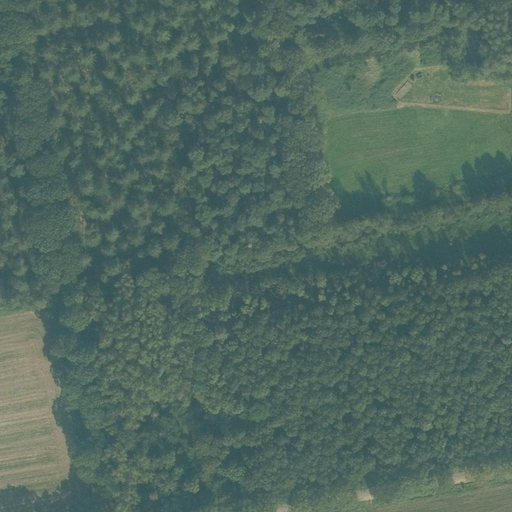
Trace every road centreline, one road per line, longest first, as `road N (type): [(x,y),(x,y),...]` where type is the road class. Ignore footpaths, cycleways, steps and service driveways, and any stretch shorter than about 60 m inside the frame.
road 1 (track): [(10,0),(105,511)]
road 2 (unclassified): [(256,511),(511,468)]
